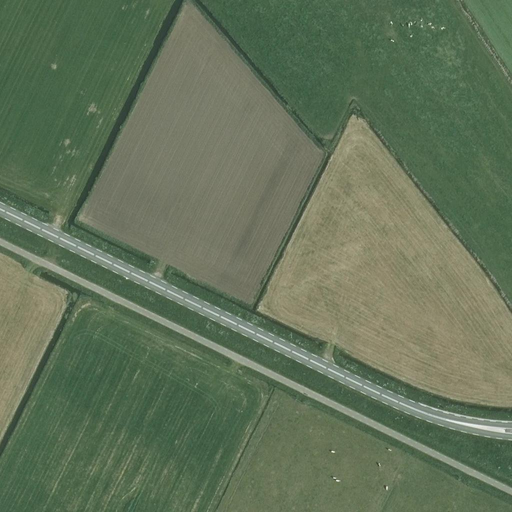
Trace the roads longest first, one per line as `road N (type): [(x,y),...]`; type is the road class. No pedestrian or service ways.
road 1 (unclassified): [(511,492),(0,243)]
road 2 (secondary): [(511,431),(410,408),(0,211)]
